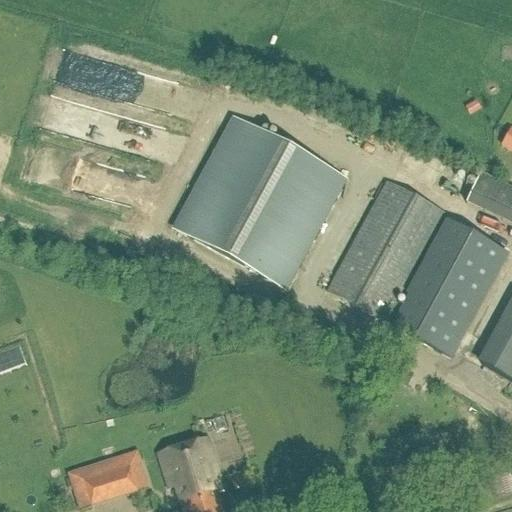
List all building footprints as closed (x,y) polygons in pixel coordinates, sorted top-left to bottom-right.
[(285,295),(345,183),(232,122),(172,234),(285,295)] [(511,193),(480,179),(466,209),(511,230),(511,193)] [(397,307),(446,217),(387,185),(327,294),(392,331),(393,330),(403,310),(402,309),(397,307)] [(393,330),(451,361),(507,257),(446,224),(407,297),(408,297),(402,309),(403,310),(393,330)] [(511,310),(480,368),(511,386),(511,310)] [(208,441),(158,457),(169,491),(175,489),(182,511),(223,511),(219,496),(224,495),(208,441)] [(78,511),(82,511),(149,491),(137,453),(67,476),(78,511)]
